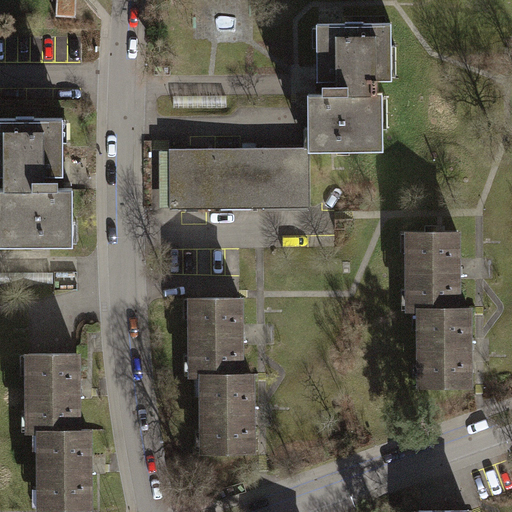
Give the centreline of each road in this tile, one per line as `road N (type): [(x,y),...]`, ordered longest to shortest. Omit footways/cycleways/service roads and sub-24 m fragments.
road 1 (residential): [(125,0),(123,299),(152,511)]
road 2 (residential): [(281,511),(511,431)]
